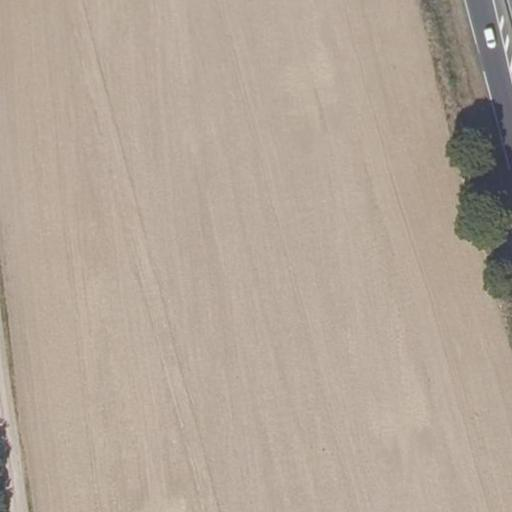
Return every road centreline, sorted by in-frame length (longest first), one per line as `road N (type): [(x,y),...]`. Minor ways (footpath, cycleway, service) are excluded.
road 1 (primary): [(479,0),(511,129)]
road 2 (track): [(14,511),(0,392)]
